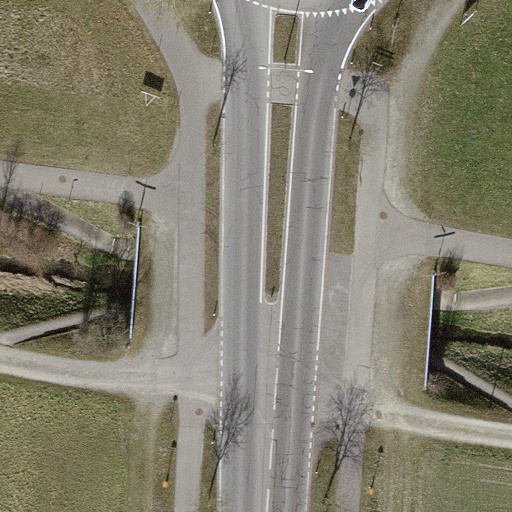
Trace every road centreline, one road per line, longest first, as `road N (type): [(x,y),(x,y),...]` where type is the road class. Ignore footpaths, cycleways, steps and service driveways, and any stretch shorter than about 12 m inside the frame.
road 1 (track): [(0,194),(127,251),(450,302),(511,296)]
road 2 (primary): [(270,511),(296,407),(319,85),(339,0)]
road 3 (primary): [(247,0),(245,359),(260,511)]
road 4 (track): [(393,511),(399,420),(391,375),(399,264),(411,238)]
road 5 (track): [(192,198),(0,174)]
road 6 (track): [(164,195),(161,350),(151,386)]
road 7 (track): [(151,386),(0,359)]
road 8 (track): [(511,257),(372,232)]
road 9 (track): [(151,386),(149,511)]
